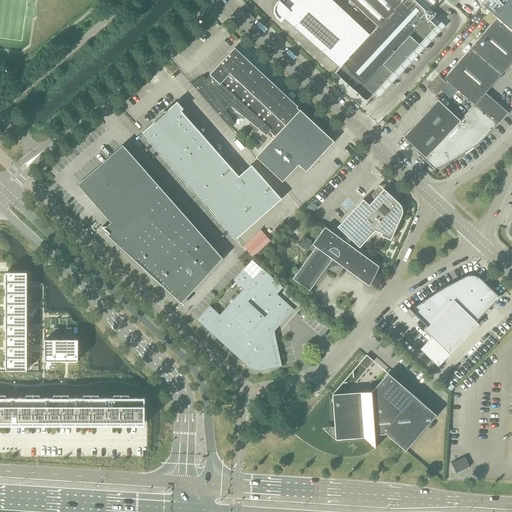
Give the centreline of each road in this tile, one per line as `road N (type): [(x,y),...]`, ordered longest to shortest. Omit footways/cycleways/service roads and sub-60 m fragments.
road 1 (tertiary): [(210,484),(206,403),(195,370),(7,194)]
road 2 (tertiary): [(0,207),(166,369),(186,413),(181,481)]
road 3 (primary): [(511,503),(210,484)]
road 4 (unclassified): [(435,201),(220,0)]
road 5 (unclassified): [(38,154),(208,0)]
road 6 (primary): [(181,481),(0,470)]
road 7 (primary): [(0,497),(179,509)]
road 8 (unknown): [(507,457),(476,457),(468,444),(478,379),(511,335)]
road 9 (residential): [(0,109),(123,0)]
road 10 (unknown): [(511,304),(448,362),(398,328)]
road 11 (residential): [(0,441),(144,441)]
road 12 (unclassified): [(435,201),(378,308)]
road 13 (unclassified): [(378,308),(478,240)]
